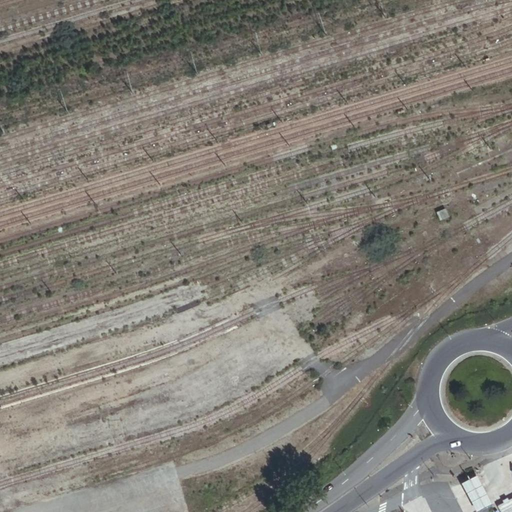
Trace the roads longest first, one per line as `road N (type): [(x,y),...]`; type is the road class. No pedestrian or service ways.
road 1 (secondary): [(430,398),(306,511)]
road 2 (secondary): [(335,511),(449,433)]
